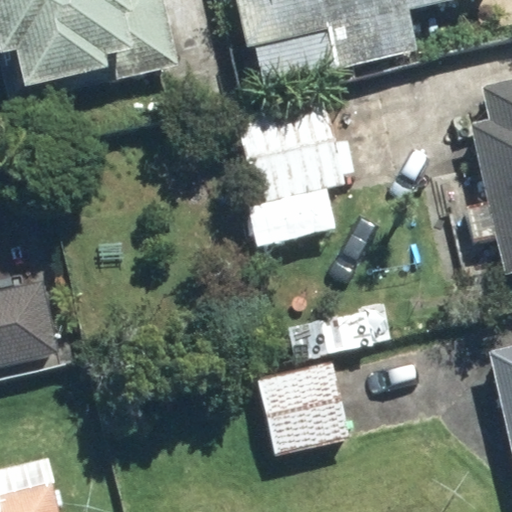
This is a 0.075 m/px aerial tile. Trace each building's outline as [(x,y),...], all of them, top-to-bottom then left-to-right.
[(111,75),(113,86),(183,70),(166,0),(0,0),(14,63),(29,60),(37,92),(111,75)] [(271,50),(281,93),(428,59),(418,14),(480,0),(244,0),(257,53),(271,50)] [(494,119),(472,124),(508,280),(511,279),(511,85),(488,91),(494,119)] [(351,185),(331,100),(236,121),(256,207),(351,185)] [(0,374),(69,359),(51,279),(0,290),(0,374)] [(511,350),(497,354),(511,421),(511,350)] [(265,382),(282,460),(358,443),(340,365),(265,382)] [(0,511),(67,511),(56,460),(0,472),(0,511)]
